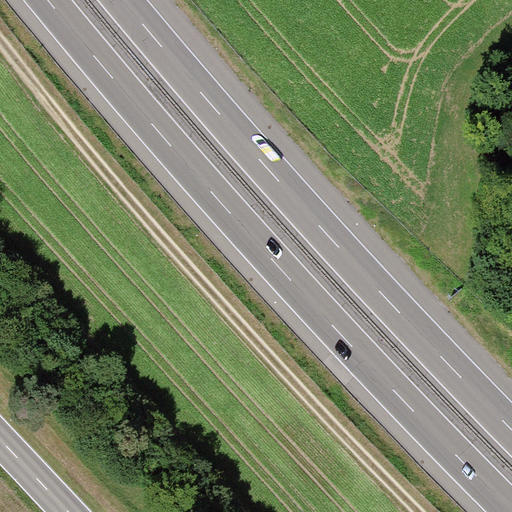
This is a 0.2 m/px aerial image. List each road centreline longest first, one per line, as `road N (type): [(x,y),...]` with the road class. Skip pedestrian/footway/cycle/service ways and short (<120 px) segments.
road 1 (motorway): [(47,0),(273,262),(511,511)]
road 2 (track): [(415,511),(264,358),(0,49)]
road 3 (motorway): [(511,427),(323,228),(125,0)]
